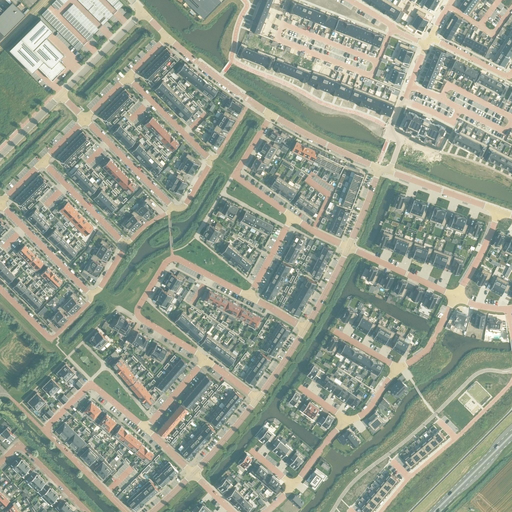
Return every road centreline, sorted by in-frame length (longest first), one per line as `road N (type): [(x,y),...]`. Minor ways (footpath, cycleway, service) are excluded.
road 1 (residential): [(380,511),(511,382)]
road 2 (residential): [(172,258),(137,306),(138,318),(205,358)]
road 3 (residential): [(270,114),(234,175),(291,216)]
road 4 (residential): [(146,427),(89,386),(43,431)]
road 5 (residential): [(91,293),(0,205)]
road 6 (residential): [(379,168),(498,210)]
road 7 (residential): [(174,207),(84,119)]
road 8 (tertiary): [(270,114),(379,168)]
road 9 (residential): [(0,462),(23,446),(88,511)]
